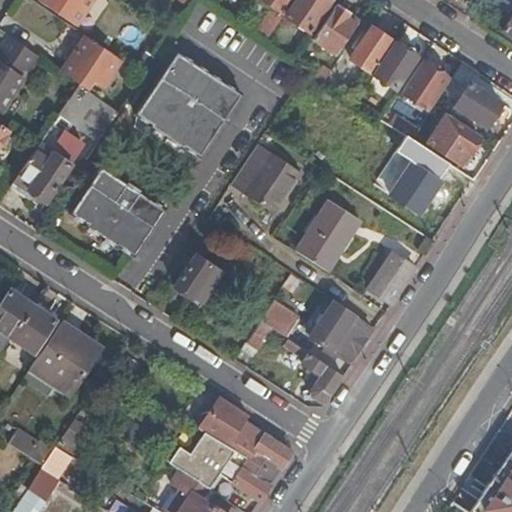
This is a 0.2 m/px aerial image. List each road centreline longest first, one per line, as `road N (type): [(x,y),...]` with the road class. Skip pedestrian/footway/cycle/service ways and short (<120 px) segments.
road 1 (residential): [(328,445),(0,233)]
road 2 (residential): [(511,167),(328,445)]
road 3 (unknown): [(105,301),(147,257),(264,75)]
road 4 (residential): [(413,511),(511,362)]
road 5 (residential): [(511,66),(410,0)]
